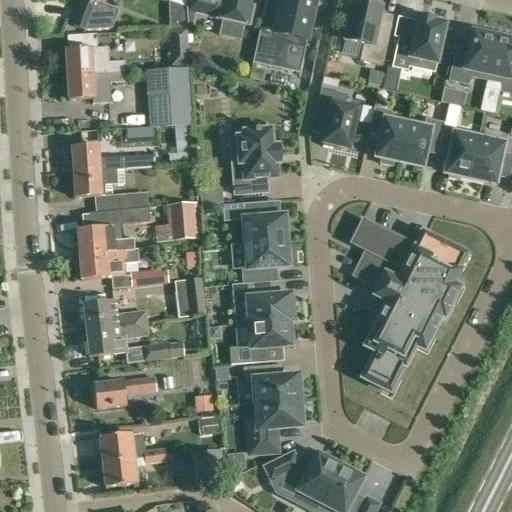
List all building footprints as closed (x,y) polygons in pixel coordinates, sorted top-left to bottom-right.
[(80,0),(82,1),(73,27),(83,31),(111,30),(118,11),(96,2),(96,0),(80,0)] [(191,26),(191,25),(190,25),(190,26),(187,25),(186,12),(211,17),(211,19),(248,27),(252,9),(248,8),(249,0),(184,0),(186,25),(191,26)] [(280,0),(276,20),(262,17),(252,64),(278,70),(284,45),(304,50),(315,0),(280,0)] [(353,3),(349,20),(345,20),(342,33),(346,33),(344,42),(362,46),(359,62),(382,68),(392,25),(378,22),(381,9),(367,6),(368,3),(356,0),(355,0),(354,3),(353,3)] [(434,21),(418,17),(412,42),(398,39),(391,69),(407,72),(408,69),(434,74),(445,26),(433,23),(434,21)] [(187,30),(167,31),(169,68),(189,67),(187,30)] [(483,81),(486,81),(495,38),(492,34),(477,30),(476,34),(472,33),(466,59),(454,56),(449,82),(467,86),(472,77),(475,79),(483,80),(483,81)] [(495,38),(486,81),(496,83),(500,83),(511,90),(511,38),(508,37),(495,38)] [(66,78),(123,74),(122,64),(107,65),(106,49),(89,50),(65,52),(66,78)] [(188,70),(145,72),(148,129),(191,126),(189,88),(188,70)] [(124,85),(123,74),(66,78),(68,103),(92,102),(92,107),(111,106),(109,86),(124,85)] [(347,96),(320,90),(315,114),(329,117),(322,147),(337,151),(338,148),(348,150),(357,110),(344,108),(347,96)] [(399,164),(407,125),(396,123),(396,122),(390,112),(373,109),(368,132),(380,135),(375,159),(381,161),(380,165),(392,168),(393,163),(399,164)] [(423,129),(407,125),(399,164),(422,169),(425,154),(437,156),(438,152),(443,127),(444,124),(425,120),(423,129)] [(169,165),(192,164),(190,127),(174,128),(176,155),(168,156),(169,165)] [(469,180),(477,140),(464,137),(443,127),(438,152),(450,155),(445,175),(449,175),(448,179),(459,182),(469,180)] [(232,165),(234,196),(267,193),(266,180),(276,179),(275,164),(279,164),(278,148),(271,149),(270,132),(259,133),(259,131),(254,132),(254,133),(243,134),(244,139),(237,139),(237,141),(239,140),(241,164),(232,165)] [(477,140),(469,180),(494,185),(496,178),(508,180),(511,162),(511,156),(501,154),(477,140)] [(72,175),(98,174),(96,147),(70,149),(72,175)] [(120,159),(121,171),(155,169),(154,157),(120,159)] [(108,173),(121,172),(120,159),(107,160),(108,173)] [(122,185),(121,172),(108,173),(109,186),(122,185)] [(100,200),(98,174),(72,175),(74,201),(100,200)] [(119,213),(148,211),(147,197),(116,200),(117,213),(119,213)] [(242,218),(244,246),(286,242),(284,217),(268,218),(267,204),(222,207),(222,208),(223,208),(235,207),(236,218),(242,218)] [(165,209),(168,242),(198,240),(195,207),(165,209)] [(119,213),(117,213),(92,216),(89,217),(90,231),(76,232),(77,235),(76,235),(73,237),(74,245),(77,246),(78,246),(79,257),(126,253),(134,251),(133,241),(113,243),(112,230),(121,229),(121,227),(121,228),(119,213)] [(362,221),(351,245),(361,250),(373,227),(362,221)] [(373,227),(361,250),(366,252),(372,255),(384,232),(383,232),(373,227)] [(384,232),(372,255),(383,260),(394,237),(384,232)] [(360,263),(359,266),(385,279),(379,290),(376,296),(374,295),(373,297),(376,298),(377,296),(388,302),(386,305),(376,326),(365,348),(375,354),(362,380),(364,381),(378,388),(383,390),(388,393),(389,394),(390,392),(396,380),(403,367),(404,368),(409,360),(415,348),(417,349),(423,352),(424,352),(424,351),(430,339),(435,329),(441,318),(444,320),(453,302),(459,290),(459,289),(458,289),(453,286),(452,286),(459,272),(457,272),(459,269),(465,257),(465,256),(464,256),(459,253),(449,248),(435,241),(423,235),(422,235),(416,248),(404,271),(393,266),(383,260),(372,255),(366,252),(363,258),(360,263)] [(394,237),(383,260),(393,266),(405,243),(404,242),(394,237)] [(242,286),(273,283),(272,269),(288,268),(288,265),(291,264),(290,252),(287,252),(286,242),(244,246),(246,270),(241,271),(242,286)] [(405,243),(393,266),(404,271),(416,248),(405,243)] [(134,252),(134,251),(126,253),(79,257),(81,282),(124,278),(123,266),(139,264),(138,252),(134,252)] [(359,266),(353,277),(379,290),(385,279),(359,266)] [(131,288),(170,284),(166,270),(129,275),(131,288)] [(192,315),(204,314),(206,313),(201,275),(186,277),(192,315)] [(248,326),(292,322),(290,296),(278,297),(277,283),(273,283),(242,286),(243,301),(248,326)] [(133,327),(132,315),(115,317),(113,303),(83,306),(86,332),(133,327)] [(292,322),(248,326),(250,351),(251,351),(252,365),(282,363),(281,348),(291,347),(290,344),(294,344),(293,331),(289,332),(289,323),(292,322)] [(146,325),(133,327),(86,332),(89,358),(125,354),(123,340),(147,338),(146,325)] [(182,346),(169,348),(168,344),(136,348),(137,364),(184,358),(182,346)] [(255,405),(298,392),(302,391),(301,379),(297,380),(297,378),(281,379),(276,367),(243,370),(244,383),(255,405)] [(123,396),(154,393),(153,380),(92,387),(95,411),(125,407),(123,396)] [(218,410),(217,396),(203,396),(203,411),(218,410)] [(299,412),(299,402),(255,405),(248,424),(250,455),(276,453),(275,430),(301,428),(300,424),(304,423),(303,411),(299,412)] [(143,459),(142,453),(142,448),(143,448),(142,436),(129,438),(128,435),(97,440),(101,464),(132,460),(143,459)] [(153,451),(154,465),(165,464),(163,450),(153,451)] [(222,461),(221,450),(205,452),(207,463),(222,461)] [(144,466),(154,465),(153,451),(142,453),(143,459),(144,466)] [(333,464),(334,461),(321,454),(319,457),(316,456),(307,474),(302,471),(303,469),(299,467),(293,455),(264,469),(270,481),(282,475),(285,480),(300,488),(292,502),(311,511),(316,511),(339,468),(333,464)] [(132,460),(101,464),(104,490),(135,485),(132,460)] [(362,475),(348,468),(346,471),(339,468),(316,511),(345,511),(362,480),(360,479),(362,475)] [(377,502),(370,511),(390,511),(392,510),(377,502)]
